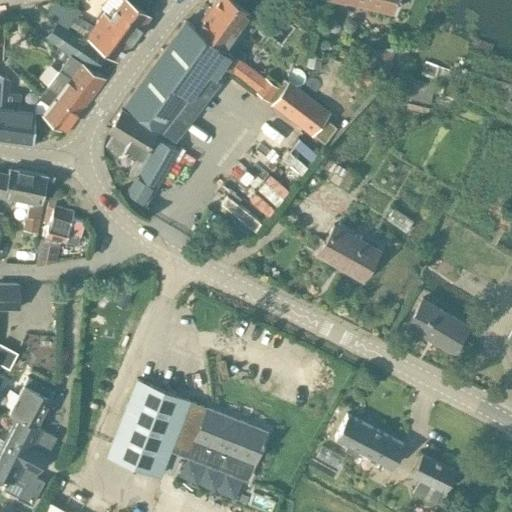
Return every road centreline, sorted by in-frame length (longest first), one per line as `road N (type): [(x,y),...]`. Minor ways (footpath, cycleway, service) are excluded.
road 1 (secondary): [(511,427),(135,231)]
road 2 (secondary): [(75,161),(101,108),(186,0)]
road 3 (unclassified): [(0,272),(99,262),(135,231)]
